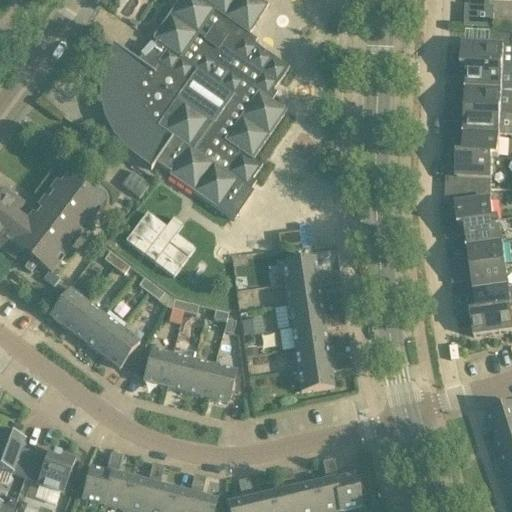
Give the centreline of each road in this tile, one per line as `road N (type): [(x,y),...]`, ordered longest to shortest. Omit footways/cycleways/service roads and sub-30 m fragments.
road 1 (residential): [(405,420),(205,462),(140,440),(0,339)]
road 2 (tertiary): [(377,76),(377,238),(405,420)]
road 3 (residential): [(460,401),(428,215),(430,75)]
road 4 (residential): [(0,105),(72,0)]
